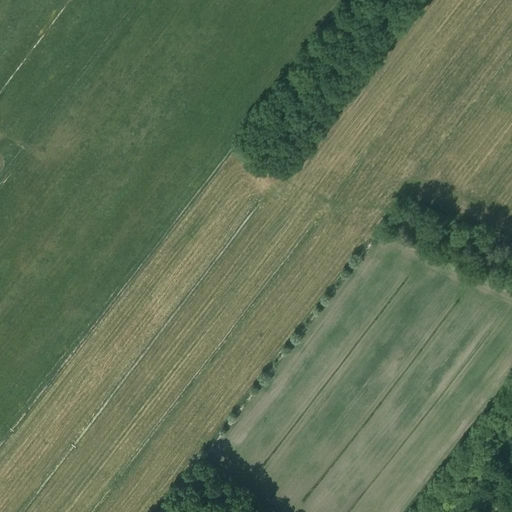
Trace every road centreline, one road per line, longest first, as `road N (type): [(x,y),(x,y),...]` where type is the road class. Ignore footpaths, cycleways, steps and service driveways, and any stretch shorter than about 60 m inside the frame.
road 1 (track): [(511,276),(385,206)]
road 2 (track): [(425,511),(511,402)]
